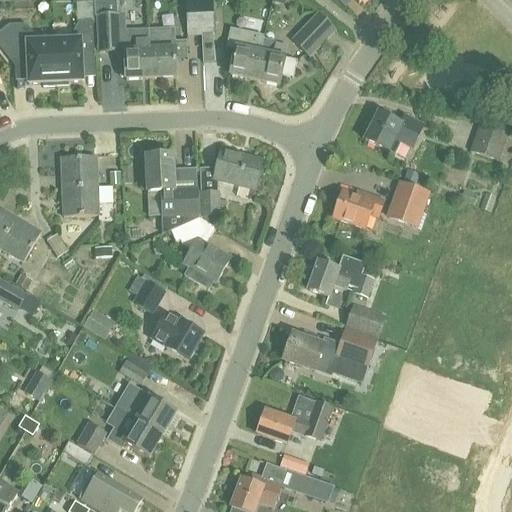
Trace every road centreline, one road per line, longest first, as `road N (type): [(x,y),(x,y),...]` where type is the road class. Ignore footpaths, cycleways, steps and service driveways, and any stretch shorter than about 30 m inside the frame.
road 1 (residential): [(184,511),(319,147)]
road 2 (residential): [(0,138),(55,124),(225,117),(319,147)]
road 3 (residential): [(319,147),(351,78),(410,0)]
